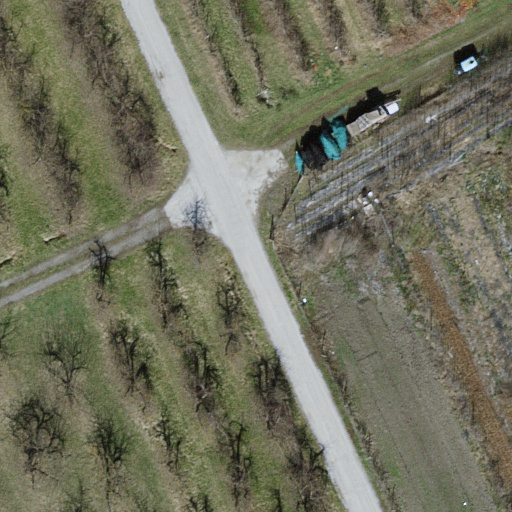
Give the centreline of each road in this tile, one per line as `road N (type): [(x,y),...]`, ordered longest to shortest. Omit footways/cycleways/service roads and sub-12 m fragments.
road 1 (track): [(511,35),(223,199),(0,301)]
road 2 (unclassified): [(363,511),(134,0)]
